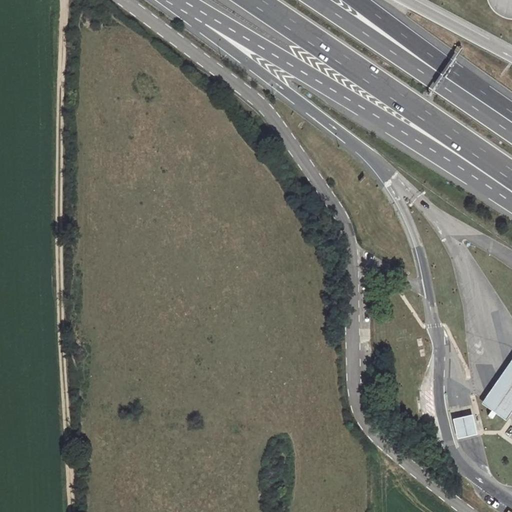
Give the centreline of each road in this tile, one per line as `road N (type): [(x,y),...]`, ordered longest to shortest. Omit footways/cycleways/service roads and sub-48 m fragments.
road 1 (track): [(70,511),(59,321),(64,0)]
road 2 (motorway): [(182,0),(511,194)]
road 3 (motorway): [(253,0),(511,178)]
road 4 (motorway): [(167,0),(382,166)]
road 5 (motorway): [(436,70),(324,0)]
